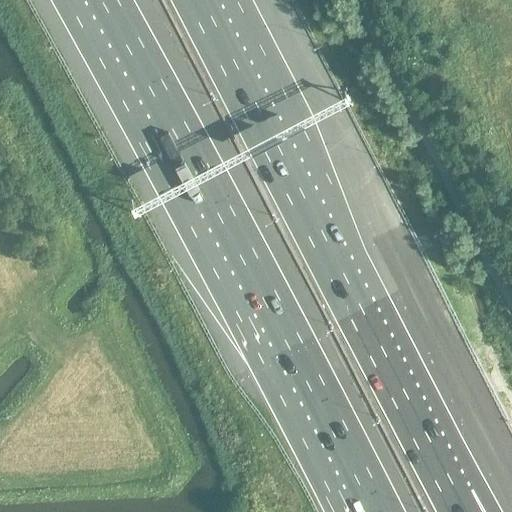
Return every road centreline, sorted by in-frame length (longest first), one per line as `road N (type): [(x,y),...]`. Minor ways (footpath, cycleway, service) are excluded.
road 1 (motorway): [(467,511),(193,0)]
road 2 (motorway): [(109,0),(379,511)]
